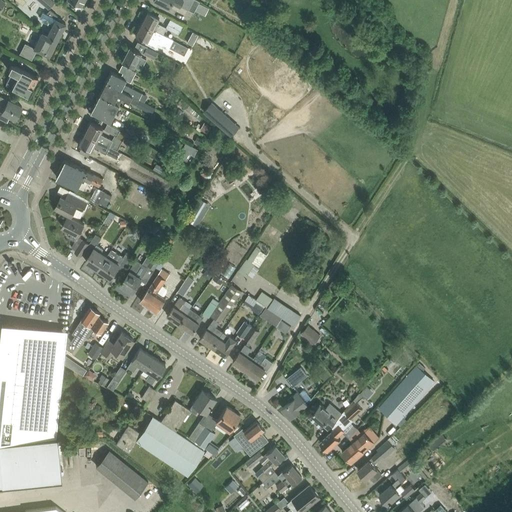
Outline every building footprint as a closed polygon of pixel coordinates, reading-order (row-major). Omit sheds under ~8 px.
[(153,0),(162,4),(168,8),(172,1),(193,12),(199,1),(197,0),(153,0)] [(254,0),(252,0),(245,10),(263,24),(271,14),(254,0)] [(42,11),(39,18),(41,19),(41,20),(47,23),(47,21),(51,23),(52,24),(47,34),(57,39),(65,23),(61,21),(61,20),(58,18),(57,19),(55,18),(57,15),(49,9),(46,13),(42,11)] [(147,11),(141,23),(162,34),(165,27),(178,34),(182,26),(170,19),(166,27),(156,22),(159,17),(147,11)] [(13,21),(6,35),(16,40),(23,25),(13,21)] [(135,34),(144,39),(146,40),(149,35),(162,42),(166,36),(162,34),(141,23),(135,34)] [(24,43),(19,54),(31,59),(36,49),(38,50),(40,51),(40,52),(43,54),(44,53),(49,56),(57,39),(47,34),(41,31),(33,47),(24,43)] [(174,39),(166,36),(162,44),(169,48),(174,39)] [(392,43),(385,46),(389,53),(396,50),(392,43)] [(121,60),(130,65),(133,66),(140,70),(146,59),(139,55),(141,52),(134,49),(134,48),(133,47),(132,48),(129,46),(121,60)] [(156,52),(147,47),(143,53),(153,58),(156,52)] [(10,75),(6,83),(20,90),(28,95),(38,77),(29,72),(11,63),(10,66),(8,70),(12,71),(10,75)] [(105,81),(131,95),(139,99),(142,92),(124,83),(126,79),(129,81),(134,70),(132,69),(123,64),(120,69),(123,71),(120,76),(111,71),(105,81)] [(161,75),(158,79),(164,84),(167,80),(161,75)] [(99,92),(99,94),(118,104),(122,97),(129,100),(145,109),(147,103),(139,99),(131,95),(105,81),(100,92),(99,92)] [(90,111),(99,115),(109,121),(118,104),(99,94),(90,111)] [(0,117),(7,121),(9,116),(15,119),(19,111),(18,111),(20,106),(20,105),(13,101),(8,99),(0,95),(0,117)] [(240,126),(212,102),(203,111),(231,136),(240,126)] [(179,119),(183,113),(179,110),(175,116),(179,119)] [(84,133),(109,146),(112,140),(106,137),(99,133),(102,127),(90,121),(84,133)] [(114,127),(107,123),(104,129),(121,139),(125,133),(123,132),(114,127)] [(204,123),(201,128),(206,132),(210,126),(204,123)] [(78,144),(87,149),(90,151),(93,145),(100,149),(99,150),(105,153),(106,153),(116,158),(119,151),(109,146),(84,133),(78,144)] [(202,146),(205,140),(198,136),(195,142),(202,146)] [(193,146),(189,153),(194,155),(198,149),(193,146)] [(58,171),(57,174),(57,176),(57,177),(66,182),(78,188),(83,178),(99,186),(103,178),(75,164),(66,159),(65,160),(64,160),(61,165),(62,166),(60,171),(58,171)] [(166,176),(169,170),(156,163),(153,169),(166,176)] [(202,180),(211,177),(209,171),(200,173),(202,180)] [(171,173),(169,177),(179,182),(181,178),(171,173)] [(106,206),(111,195),(96,187),(90,199),(98,204),(99,202),(106,206)] [(259,191),(253,195),(257,201),(263,197),(259,191)] [(77,218),(82,210),(83,211),(88,201),(69,192),(66,197),(62,195),(55,207),(69,214),(77,218)] [(199,218),(208,203),(200,198),(191,213),(199,218)] [(295,224),(299,218),(286,209),(282,214),(295,224)] [(81,255),(88,245),(76,238),(79,233),(82,235),(87,225),(83,224),(84,222),(77,218),(69,214),(62,226),(70,231),(67,236),(75,240),(72,247),(76,250),(75,251),(81,255)] [(272,226),(268,232),(277,239),(282,233),(272,226)] [(86,261),(98,269),(107,256),(101,252),(103,248),(97,244),(101,237),(95,234),(88,245),(93,249),(86,261)] [(247,259),(246,258),(239,271),(246,276),(249,272),(253,275),(259,268),(258,268),(265,258),(265,253),(260,250),(261,248),(256,245),(247,259)] [(124,269),(129,260),(131,257),(132,255),(127,251),(125,253),(123,257),(111,249),(107,256),(98,269),(111,277),(118,265),(124,269)] [(123,281),(121,284),(133,291),(138,284),(138,283),(143,276),(146,272),(151,275),(155,268),(154,268),(156,266),(161,259),(160,259),(162,256),(155,252),(151,259),(147,256),(143,263),(137,260),(130,270),(127,275),(125,279),(124,278),(123,280),(123,281)] [(161,269),(165,262),(161,259),(156,266),(161,269)] [(146,292),(140,300),(151,307),(151,309),(153,311),(155,310),(156,311),(162,303),(166,297),(164,296),(167,291),(166,287),(162,285),(170,273),(162,268),(146,292)] [(216,274),(213,278),(221,283),(223,280),(216,274)] [(183,295),(193,281),(187,277),(178,291),(183,295)] [(225,293),(219,302),(220,302),(210,316),(214,318),(206,329),(200,338),(213,346),(223,331),(216,326),(220,321),(241,290),(230,283),(223,292),(225,293)] [(268,308),(271,310),(275,312),(282,317),(286,320),(294,325),(298,320),(301,315),(293,310),(274,297),(274,299),(262,290),(256,299),(257,299),(256,300),(265,306),(265,305),(267,307),(268,308)] [(249,295),(244,302),(252,307),(256,300),(249,295)] [(167,315),(180,324),(191,308),(184,303),(186,300),(180,296),(173,306),(167,315)] [(210,315),(210,316),(220,302),(219,302),(213,297),(204,311),(203,312),(209,317),(210,315)] [(264,307),(265,306),(256,300),(252,307),(251,309),(259,314),(263,307),(264,307)] [(264,307),(260,314),(276,325),(282,317),(275,312),(271,310),(268,308),(267,307),(265,305),(265,306),(264,307)] [(74,330),(71,333),(74,335),(70,341),(77,346),(84,335),(88,337),(94,328),(95,328),(92,332),(98,336),(102,330),(108,322),(98,315),(100,312),(89,306),(74,330)] [(203,317),(198,314),(191,308),(180,324),(193,332),(199,324),(203,317)] [(291,326),(281,319),(276,326),(284,332),(286,333),(291,326)] [(236,332),(244,337),(252,326),(244,320),(236,332)] [(320,335),(308,325),(301,333),(313,344),(320,335)] [(250,364),(252,360),(245,355),(247,352),(248,353),(251,348),(248,346),(259,330),(252,326),(244,337),(249,340),(246,344),(245,343),(233,360),(240,365),(240,367),(243,370),(245,369),(246,369),(250,364)] [(109,339),(103,348),(101,351),(109,356),(113,350),(122,356),(133,339),(122,331),(114,343),(109,339)] [(226,355),(231,347),(236,340),(231,336),(230,337),(223,331),(213,346),(226,355)] [(0,442),(55,436),(58,402),(65,336),(3,335),(1,337),(0,344),(0,343),(0,442)] [(95,342),(87,353),(95,358),(103,347),(95,342)] [(140,347),(134,355),(131,360),(132,360),(127,366),(133,371),(138,364),(144,368),(152,355),(140,347)] [(165,364),(152,355),(144,368),(149,372),(145,378),(152,383),(156,376),(157,377),(159,372),(165,364)] [(265,356),(262,360),(255,355),(252,360),(250,364),(246,369),(259,378),(265,369),(267,370),(273,361),(265,356)] [(390,368),(395,362),(390,358),(385,364),(390,368)] [(78,363),(74,369),(82,374),(85,369),(78,363)] [(416,365),(379,407),(397,423),(434,381),(416,365)] [(118,381),(126,370),(120,366),(113,378),(118,381)] [(307,375),(301,367),(286,378),(293,386),(307,375)] [(101,374),(98,379),(105,383),(108,378),(101,374)] [(149,385),(141,397),(146,401),(147,401),(155,389),(149,385)] [(193,403),(189,409),(190,409),(191,410),(196,413),(199,408),(205,412),(206,412),(207,412),(210,406),(216,398),(202,388),(192,403),(193,403)] [(290,416),(298,410),(307,403),(305,401),(310,397),(304,390),(303,389),(299,393),(297,391),(289,398),(291,400),(283,407),(290,416)] [(356,402),(363,396),(360,392),(354,400),(356,402)] [(175,431),(183,420),(190,409),(189,409),(175,399),(170,407),(160,421),(144,446),(187,475),(204,450),(175,431)] [(328,450),(335,444),(340,439),(338,437),(342,432),(349,438),(357,428),(351,422),(353,420),(351,418),(362,408),(356,402),(354,400),(341,413),(342,413),(331,426),(333,429),(319,441),(328,450)] [(328,429),(331,426),(342,413),(341,413),(330,402),(325,407),(320,403),(315,408),(309,416),(321,426),(323,424),(328,429)] [(217,419),(216,420),(217,421),(228,429),(230,427),(234,431),(238,426),(234,423),(240,414),(227,405),(221,413),(217,419)] [(199,422),(189,437),(194,441),(205,426),(212,415),(207,412),(206,412),(205,412),(198,422),(199,422)] [(205,426),(194,441),(205,448),(215,432),(210,429),(216,420),(217,419),(212,415),(205,426)] [(128,452),(136,441),(144,446),(160,421),(152,416),(141,433),(128,424),(115,443),(128,452)] [(234,436),(229,441),(237,451),(242,446),(249,455),(268,440),(261,432),(264,429),(256,420),(248,426),(244,430),(242,427),(233,435),(234,436)] [(363,451),(374,442),(364,431),(342,451),(352,462),(364,451),(363,451)] [(0,486),(62,481),(58,436),(55,436),(0,442),(0,486)] [(374,481),(382,474),(373,464),(383,456),(384,458),(396,448),(388,439),(377,449),(379,451),(358,469),(366,479),(369,476),(374,481)] [(263,481),(274,471),(271,467),(275,463),(284,455),(275,444),(265,453),(266,454),(263,456),(259,452),(246,463),(249,467),(255,462),(255,463),(259,460),(263,465),(260,468),(255,472),(258,477),(261,479),(262,481),(263,481)] [(109,449),(95,466),(134,497),(148,481),(109,449)] [(408,458),(408,459),(397,468),(398,468),(392,473),(396,479),(391,483),(390,482),(383,488),(385,489),(379,494),(388,504),(390,502),(392,501),(391,500),(402,492),(406,497),(415,490),(410,484),(404,489),(400,484),(402,482),(406,477),(401,471),(412,462),(409,458),(408,458)] [(281,480),(276,485),(281,492),(294,482),(301,475),(291,463),(283,469),(282,471),(280,473),(284,478),(281,480)] [(278,474),(274,471),(263,481),(262,481),(260,484),(264,489),(279,477),(279,476),(278,474)] [(194,477),(188,484),(196,492),(202,486),(194,477)] [(230,492),(238,485),(232,479),(225,486),(230,492)] [(290,498),(291,499),(287,503),(294,511),(302,511),(303,511),(302,510),(311,503),(318,497),(308,484),(300,490),(296,494),(290,498)] [(398,511),(418,511),(425,506),(421,501),(426,497),(421,492),(398,511)] [(249,500),(240,508),(244,511),(253,504),(249,500)] [(264,511),(276,511),(280,509),(275,503),(264,511)]
